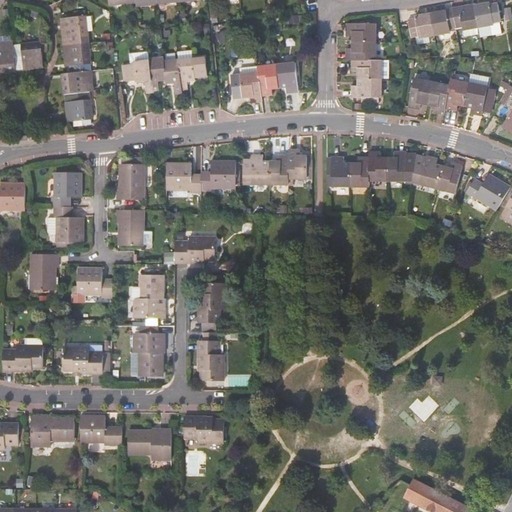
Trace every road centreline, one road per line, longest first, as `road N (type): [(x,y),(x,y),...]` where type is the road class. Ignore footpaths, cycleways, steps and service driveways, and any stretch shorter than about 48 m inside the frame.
road 1 (residential): [(94,144),(321,121)]
road 2 (residential): [(321,121),(402,129),(511,161)]
road 3 (residential): [(0,392),(176,399)]
road 4 (residential): [(176,399),(178,275)]
